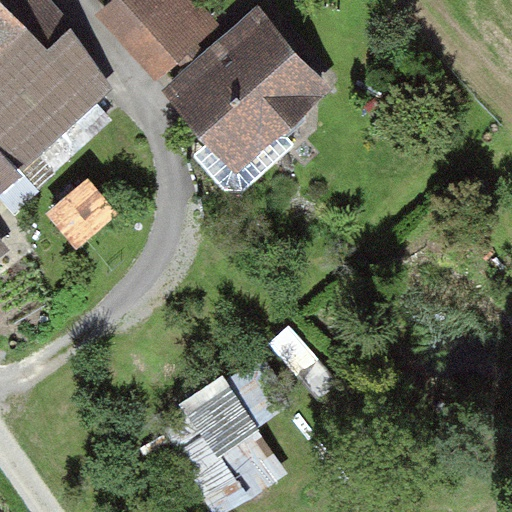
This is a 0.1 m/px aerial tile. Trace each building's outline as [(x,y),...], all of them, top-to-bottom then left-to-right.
[(0,0),(0,181),(94,98),(70,71),(91,53),(75,25),(51,0),(0,0)] [(140,43),(185,2),(182,0),(115,0),(107,7),(140,43)] [(185,2),(140,43),(164,70),(181,54),(196,41),(209,29),(185,2)] [(188,77),(175,89),(217,135),(238,159),(268,132),(289,133),(307,117),(309,95),(324,81),(262,11),(211,57),(188,77)] [(211,57),(196,41),(181,54),(188,63),(182,69),(188,77),(211,57)] [(297,142),(289,133),(268,132),(238,159),(217,135),(197,152),(226,186),(246,187),(297,142)] [(82,250),(126,215),(96,177),(52,212),(82,250)] [(261,422),(298,404),(273,353),(237,370),(261,422)] [(254,422),(227,381),(194,403),(221,444),(254,422)]
